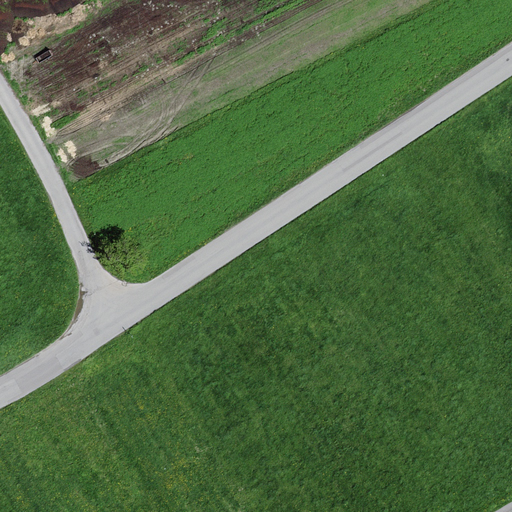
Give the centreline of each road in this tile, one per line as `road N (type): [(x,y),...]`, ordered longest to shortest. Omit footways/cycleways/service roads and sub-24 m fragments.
road 1 (unclassified): [(0,392),(511,57)]
road 2 (track): [(113,322),(0,88)]
